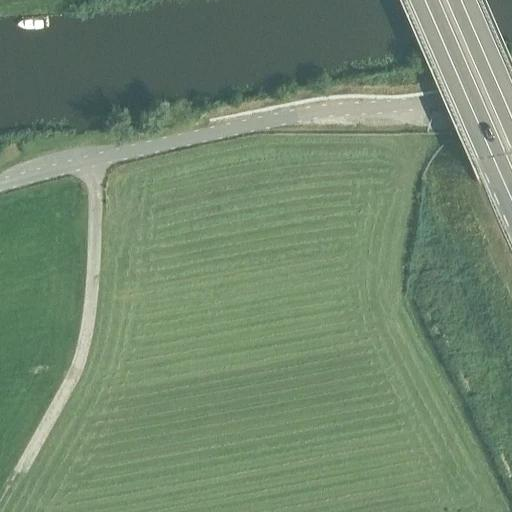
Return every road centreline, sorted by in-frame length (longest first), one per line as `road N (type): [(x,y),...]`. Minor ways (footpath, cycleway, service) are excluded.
road 1 (unclassified): [(511,87),(306,113),(0,183)]
road 2 (track): [(0,510),(72,381),(91,319),(93,162)]
road 3 (primary): [(425,0),(511,198)]
road 4 (primary): [(511,116),(461,0)]
